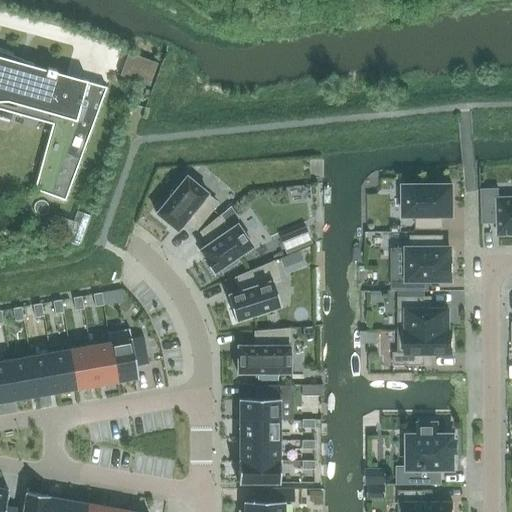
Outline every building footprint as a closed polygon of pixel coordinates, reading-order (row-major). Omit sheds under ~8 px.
[(12,59),(0,54),(0,101),(0,102),(3,93),(18,97),(15,107),(64,120),(40,185),(35,184),(34,188),(64,199),(106,87),(86,81),(87,80),(82,79),(81,82),(55,74),(56,70),(47,67),(46,72),(31,67),(33,63),(28,61),(27,66),(11,62),(12,59)] [(196,228),(217,202),(206,194),(207,192),(186,176),(155,213),(177,230),(185,220),(196,228)] [(452,213),(452,186),(453,186),(453,185),(404,185),(404,215),(417,215),(417,227),(442,227),(442,215),(453,214),(453,213),(452,213)] [(498,188),(481,188),(483,222),(498,222),(499,234),(511,233),(511,197),(499,198),(498,188)] [(234,258),(252,245),(237,223),(229,229),(220,216),(199,232),(207,242),(199,249),(204,257),(202,259),(212,273),(221,267),(223,270),(236,261),(234,258)] [(409,277),(392,277),(392,288),(428,288),(428,278),(453,278),(453,258),(450,258),(450,248),(442,248),(442,235),(411,235),(411,248),(408,248),(409,277)] [(280,305),(273,281),(279,279),(273,262),(235,277),(239,290),(226,294),(235,320),(280,305)] [(101,292),(93,294),(95,306),(103,305),(101,292)] [(81,296),(73,297),(75,310),(83,308),(81,296)] [(398,329),(448,329),(448,308),(425,308),(424,296),(398,296),(398,329)] [(61,299),(53,301),(55,313),(63,312),(61,299)] [(41,303),(33,305),(35,317),(43,315),(41,303)] [(23,319),(21,307),(12,308),(15,320),(23,319)] [(107,332),(109,341),(110,341),(117,381),(138,377),(136,365),(148,363),(143,335),(131,338),(129,328),(107,332)] [(290,372),(289,345),(288,345),(288,329),(255,331),(255,345),(237,345),(237,372),(290,372)] [(452,352),(452,329),(448,329),(398,329),(398,351),(393,351),(393,365),(425,365),(425,353),(452,352)] [(117,381),(110,341),(109,341),(90,345),(97,385),(117,381)] [(97,385),(90,345),(70,348),(77,388),(97,385)] [(77,388),(70,348),(50,352),(57,392),(77,388)] [(57,392),(50,352),(29,355),(36,395),(57,392)] [(36,395),(29,355),(9,359),(16,399),(36,395)] [(0,401),(16,399),(9,359),(0,360),(0,401)] [(279,419),(279,386),(255,386),(255,398),(239,398),(239,419),(279,419)] [(279,440),(279,419),(239,419),(239,440),(279,440)] [(314,419),(302,419),(302,428),(314,428),(314,419)] [(418,434),(409,434),(409,465),(397,465),(397,483),(441,483),(441,467),(453,467),(453,464),(456,463),(456,462),(451,462),(451,458),(456,458),(456,456),(453,456),(453,452),(457,452),(457,437),(453,437),(453,434),(438,434),(438,422),(418,422),(418,434)] [(279,460),(279,440),(239,440),(239,459),(239,460),(279,460)] [(314,440),(302,440),(302,448),(314,448),(314,440)] [(279,483),(279,460),(239,460),(239,459),(238,459),(238,483),(279,483)] [(314,460),(302,461),(302,469),(314,469),(314,460)] [(0,511),(16,511),(17,507),(5,505),(8,489),(0,487),(0,511)] [(239,511),(238,511),(283,511),(284,501),(294,501),(294,488),(260,488),(260,500),(244,501),(244,511),(239,511)] [(452,511),(453,502),(425,502),(425,490),(399,490),(398,511),(452,511)] [(44,511),(48,496),(49,495),(26,491),(21,511),(44,511)] [(65,511),(68,499),(48,496),(44,511),(65,511)] [(86,511),(88,503),(68,499),(65,511),(86,511)] [(106,511),(108,506),(88,503),(86,511),(106,511)]
